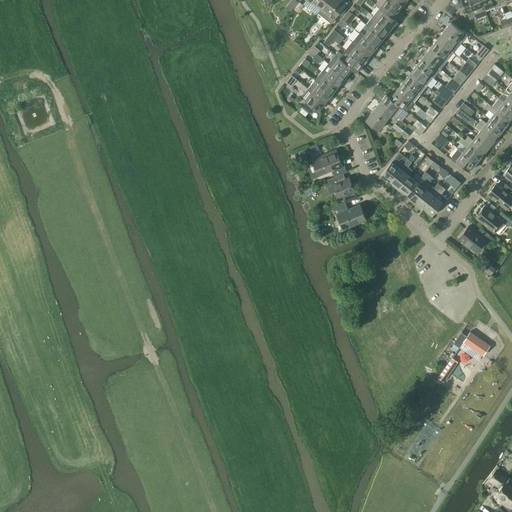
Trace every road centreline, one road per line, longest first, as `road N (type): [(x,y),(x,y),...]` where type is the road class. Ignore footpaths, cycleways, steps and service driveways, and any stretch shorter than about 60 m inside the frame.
road 1 (residential): [(437,242),(368,185),(342,127),(442,0)]
road 2 (residential): [(437,242),(511,142)]
